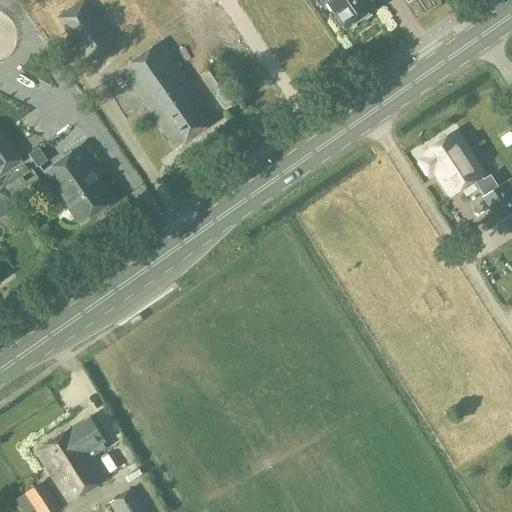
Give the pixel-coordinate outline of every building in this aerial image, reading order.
[(118,45),(86,0),(84,0),(55,19),(89,66),(118,45)] [(205,0),(191,0),(181,7),(190,20),(210,7),(205,0)] [(368,0),(326,0),(338,17),(336,18),(335,21),(340,28),(343,28),(345,27),(347,30),(375,10),(368,0)] [(113,1),(101,13),(127,37),(138,25),(113,1)] [(216,6),(201,20),(212,32),(226,18),(216,6)] [(121,71),(175,149),(216,121),(161,43),(121,71)] [(242,98),(217,65),(201,76),(226,111),(242,98)] [(0,180),(24,164),(0,129),(0,180)] [(431,178),(436,175),(451,198),(484,176),(456,133),(423,155),(426,158),(420,162),(431,178)] [(45,171),(48,175),(51,179),(82,225),(115,202),(79,149),(45,171)] [(34,171),(6,188),(18,206),(45,189),(34,171)] [(0,192),(0,216),(0,217),(12,206),(0,192)] [(70,504),(107,480),(89,451),(97,446),(83,425),(75,430),(73,428),(37,452),(70,504)] [(46,483),(27,495),(37,511),(60,511),(63,511),(46,483)] [(112,505),(115,511),(148,511),(136,491),(112,505)]
